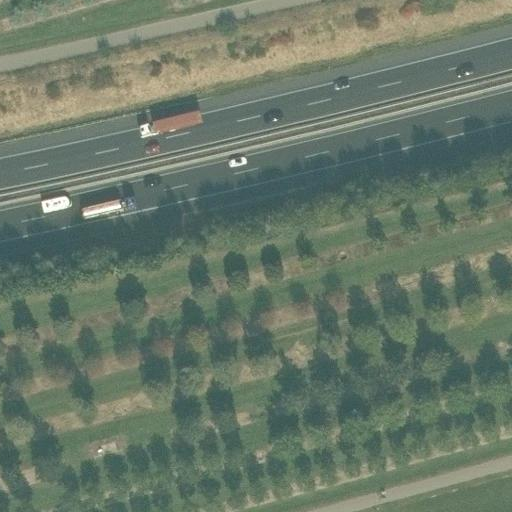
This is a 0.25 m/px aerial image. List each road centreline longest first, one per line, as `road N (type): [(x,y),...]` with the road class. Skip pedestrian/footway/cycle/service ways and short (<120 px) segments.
road 1 (motorway): [(0,226),(511,104)]
road 2 (motorway): [(511,52),(0,172)]
road 3 (track): [(0,67),(296,0)]
road 4 (track): [(511,462),(332,511)]
